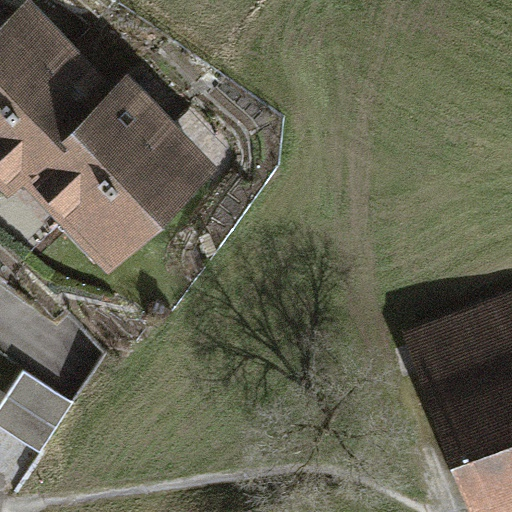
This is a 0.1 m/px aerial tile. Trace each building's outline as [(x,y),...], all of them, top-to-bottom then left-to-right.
[(21,8),(0,27),(0,113),(64,53),(21,8)] [(64,53),(0,113),(0,158),(19,179),(34,165),(106,97),(64,53)] [(106,97),(34,165),(75,209),(162,127),(120,83),(106,97)] [(162,127),(75,209),(117,253),(204,171),(162,127)] [(511,293),(418,329),(484,502),(511,491),(511,293)] [(0,407),(0,419),(44,448),(75,403),(25,370),(0,407)]
